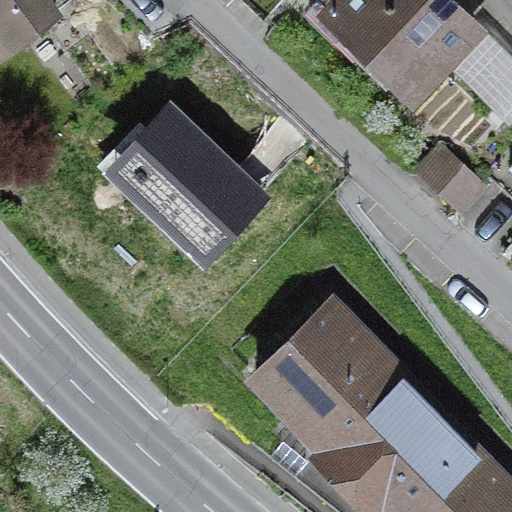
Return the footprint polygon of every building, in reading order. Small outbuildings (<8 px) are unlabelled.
[(62,0),(0,0),(0,57),(69,8),(62,0)] [(247,0),(259,12),(272,0),(247,0)] [(439,0),(339,0),(323,18),(413,100),(474,32),(439,0)] [(261,206),(169,107),(108,164),(199,262),(261,206)] [(443,145),(420,171),(463,208),(485,182),(443,145)] [(279,386),(405,511),(511,511),(511,466),(354,311),(279,386)]
